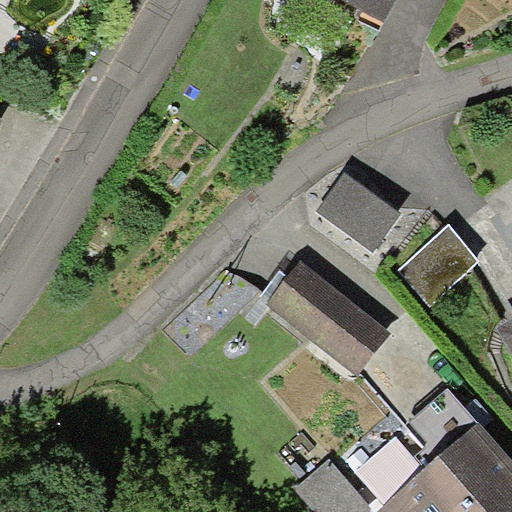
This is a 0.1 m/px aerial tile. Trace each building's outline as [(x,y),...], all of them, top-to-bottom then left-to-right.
[(334,0),(380,26),(395,0),(334,0)] [(346,175),(318,213),(373,253),(401,216),(346,175)] [(450,229),(401,270),(432,306),(480,265),(450,229)] [(301,263),(267,305),(359,378),(392,335),(301,263)] [(511,323),(500,331),(511,352),(511,323)] [(406,427),(439,464),(481,428),(449,391),(406,427)] [(433,469),(382,511),(511,511),(511,462),(481,428),(439,464),(433,469)] [(371,511),(372,511),(332,463),(295,493),(311,511),(371,511)]
